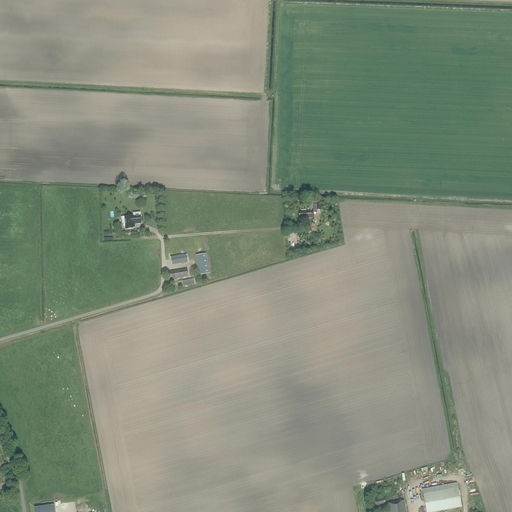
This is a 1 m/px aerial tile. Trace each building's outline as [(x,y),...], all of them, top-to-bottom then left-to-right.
[(321,200),(317,200),(317,204),(314,204),(314,210),(301,211),(301,212),(299,212),(299,217),(302,217),(302,218),(314,218),(314,213),(317,213),(317,210),(321,210),(321,200)] [(133,216),(121,217),(122,223),(123,223),(123,226),(125,226),(125,229),(133,229),(133,227),(135,227),(135,224),(141,224),(140,212),(133,213),(133,216)] [(187,254),(170,257),(172,265),(188,262),(187,254)] [(200,275),(210,274),(206,254),(196,255),(200,275)] [(172,280),(189,277),(188,269),(171,272),(171,273),(169,273),(170,278),(171,278),(172,280)] [(194,279),(182,281),(184,287),(196,285),(194,279)] [(457,483),(422,489),(426,511),(432,511),(461,507),(457,483)] [(406,511),(404,501),(387,504),(385,496),(372,498),(374,508),(386,506),(387,511),(406,511)]
